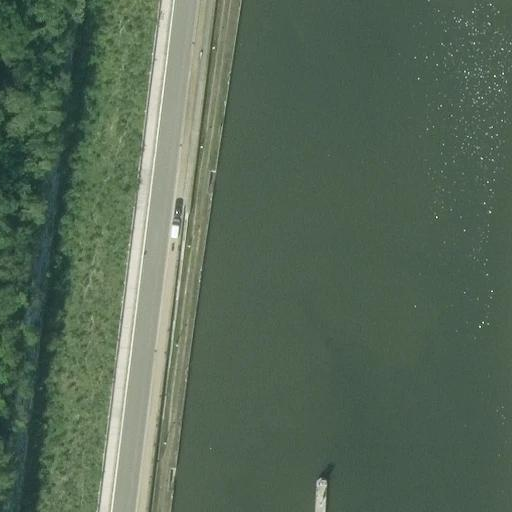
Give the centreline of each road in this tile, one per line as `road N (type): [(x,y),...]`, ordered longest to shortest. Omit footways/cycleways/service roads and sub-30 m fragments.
road 1 (track): [(225,0),(157,511)]
road 2 (tertiary): [(185,0),(122,511)]
